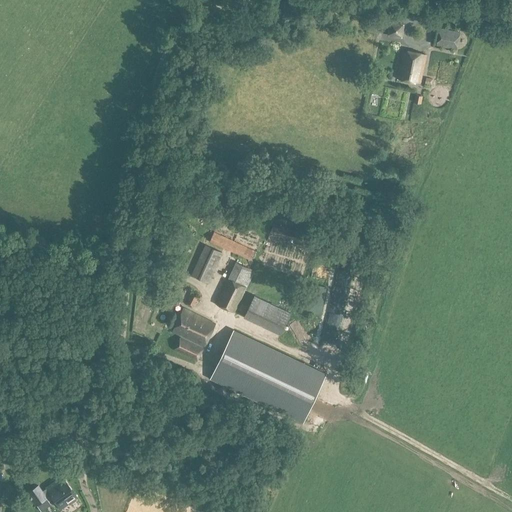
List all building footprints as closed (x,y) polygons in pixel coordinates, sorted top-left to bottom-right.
[(391,33),(407,36),(410,22),(395,18),(391,33)] [(440,29),(437,45),(456,49),(459,33),(440,29)] [(421,83),(427,54),(402,49),(397,78),(421,83)] [(423,95),(414,94),(412,101),(422,103),(423,95)] [(219,217),(245,225),(248,215),(223,207),(219,217)] [(270,232),(306,243),(309,234),(273,223),(270,232)] [(251,260),(253,256),(256,251),(214,231),(209,241),(251,260)] [(205,244),(199,256),(191,275),(209,283),(222,252),(205,244)] [(242,284),(247,287),(255,271),(236,261),(228,278),(233,279),(242,284)] [(228,278),(215,303),(235,312),(247,287),(242,284),(233,279),(228,278)] [(192,291),(189,297),(186,304),(193,307),(199,295),(192,291)] [(255,291),(243,313),(281,334),(293,312),(255,291)] [(174,304),(163,300),(160,307),(170,312),(174,304)] [(173,331),(204,346),(215,323),(184,308),(173,331)] [(233,331),(215,370),(211,376),(303,421),(325,375),(300,363),(272,349),(234,331),(233,331)] [(174,350),(197,361),(203,347),(181,336),(174,350)] [(47,488),(51,494),(62,509),(79,498),(65,479),(55,486),(53,483),(47,487),(47,488)] [(51,494),(47,488),(43,491),(41,489),(39,485),(35,488),(28,492),(37,505),(47,498),(47,497),(51,494)]
